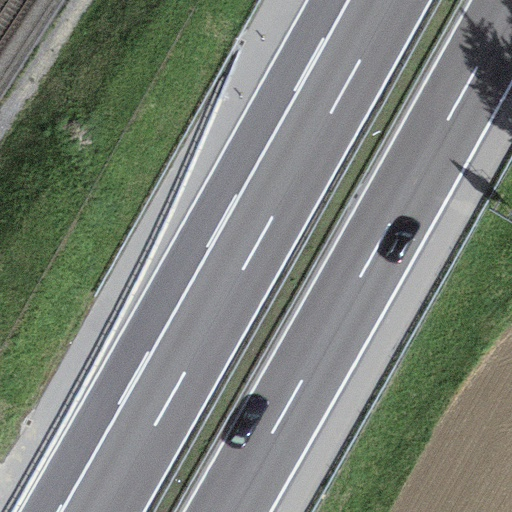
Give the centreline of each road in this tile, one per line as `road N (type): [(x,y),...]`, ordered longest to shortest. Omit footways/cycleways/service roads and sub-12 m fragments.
road 1 (motorway): [(392,0),(104,511)]
road 2 (motorway): [(226,511),(511,1)]
